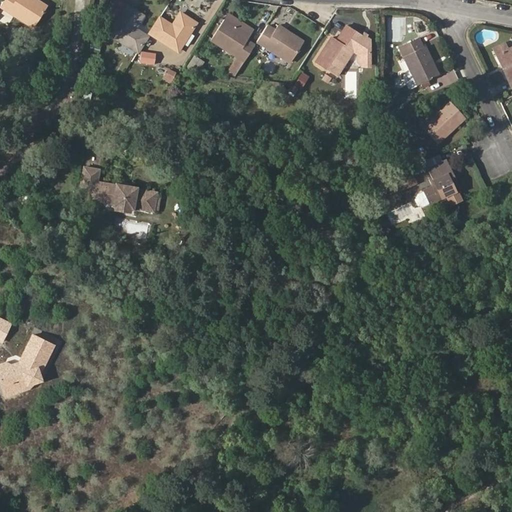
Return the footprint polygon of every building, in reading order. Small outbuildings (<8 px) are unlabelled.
[(3,0),(0,5),(33,27),(47,7),(37,0),(3,0)] [(118,18),(108,34),(137,52),(147,36),(134,28),(141,16),(118,1),(110,12),(118,18)] [(171,25),(159,17),(149,33),(178,51),(182,44),(190,33),(196,23),(180,13),(171,25)] [(253,31),(227,14),(223,20),(249,37),(253,31)] [(235,57),(225,73),(235,75),(254,46),(246,41),(249,37),(223,20),(210,39),(235,57)] [(338,40),(332,36),(315,62),(336,76),(362,35),(347,25),(342,33),(349,38),(345,45),(338,40)] [(273,31),(267,26),(257,41),(289,63),(302,43),(277,26),(273,31)] [(187,48),(194,37),(190,33),(182,44),(187,48)] [(342,33),(338,40),(345,45),(349,38),(342,33)] [(418,37),(400,46),(418,85),(436,76),(430,63),(433,62),(426,45),(422,46),(418,37)] [(101,45),(91,42),(89,51),(100,54),(101,45)] [(505,43),(494,48),(500,61),(504,60),(501,53),(508,49),(505,43)] [(511,46),(508,49),(501,53),(504,60),(500,61),(508,79),(511,76),(511,46)] [(156,53),(141,51),(140,61),(155,63),(156,53)] [(436,76),(439,74),(433,62),(430,63),(436,76)] [(465,118),(450,101),(439,111),(423,125),(438,143),(465,118)] [(437,109),(420,123),(423,125),(439,111),(437,109)] [(452,174),(446,161),(426,170),(433,186),(417,194),(414,199),(417,203),(423,206),(447,194),(457,190),(450,175),(452,174)] [(98,180),(100,169),(85,166),(81,185),(91,187),(114,191),(112,203),(116,203),(133,207),(154,211),(154,208),(158,209),(159,203),(156,202),(157,197),(158,191),(139,188),(139,186),(116,182),(115,183),(98,180)] [(414,182),(408,167),(388,176),(395,191),(414,182)] [(457,190),(460,189),(452,174),(450,175),(457,190)] [(91,187),(89,198),(112,203),(114,191),(91,187)] [(462,199),(457,190),(447,194),(452,204),(462,199)] [(115,210),(132,213),(133,207),(116,203),(115,210)] [(10,323),(0,317),(0,339),(2,340),(10,323)] [(9,363),(6,362),(0,363),(0,374),(7,395),(29,388),(33,383),(30,375),(40,372),(54,345),(34,334),(22,359),(18,368),(9,363)] [(22,359),(9,363),(18,368),(22,359)] [(33,383),(42,380),(40,372),(30,375),(33,383)]
